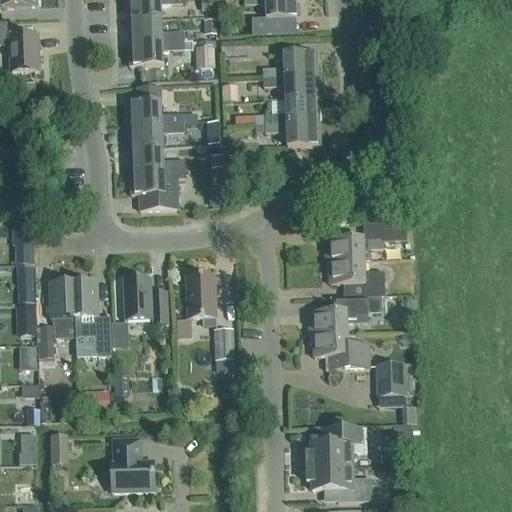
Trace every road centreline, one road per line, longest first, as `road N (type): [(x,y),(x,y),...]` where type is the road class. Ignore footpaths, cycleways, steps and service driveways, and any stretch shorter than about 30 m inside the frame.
road 1 (residential): [(276,511),(271,278),(255,226)]
road 2 (residential): [(355,0),(366,154),(255,226)]
road 3 (residential): [(104,244),(73,0)]
road 4 (residential): [(255,226),(174,244),(104,244)]
